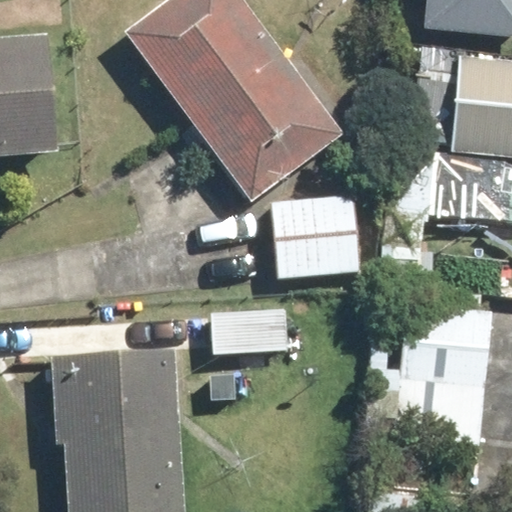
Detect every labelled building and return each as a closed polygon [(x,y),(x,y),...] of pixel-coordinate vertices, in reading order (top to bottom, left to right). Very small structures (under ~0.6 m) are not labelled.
[(242,0),(181,0),(126,41),(251,207),(345,136),(242,0)] [(511,0),(428,0),(427,21),(511,28),(511,0)] [(46,35),(0,39),(0,150),(56,146),(46,35)] [(511,73),(461,70),(456,151),(511,155),(511,73)] [(428,163),(391,160),(383,262),(420,264),(428,163)] [(272,209),(281,285),(360,275),(351,200),(272,209)] [(411,309),(399,427),(478,435),(489,316),(411,309)] [(288,315),(211,314),(210,356),(287,357),(288,315)] [(73,511),(182,511),(174,350),(65,356),(73,511)]
